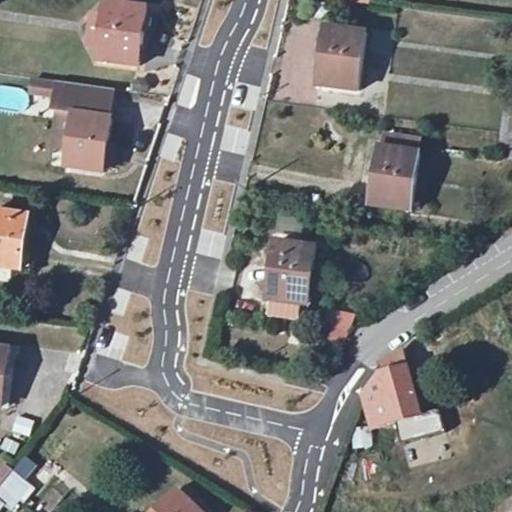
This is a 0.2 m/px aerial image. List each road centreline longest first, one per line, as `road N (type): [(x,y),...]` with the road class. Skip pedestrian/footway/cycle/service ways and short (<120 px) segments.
road 1 (residential): [(247,0),(218,62),(162,297),(160,371),(179,398),(325,433)]
road 2 (residential): [(325,433),(371,346),(511,254)]
